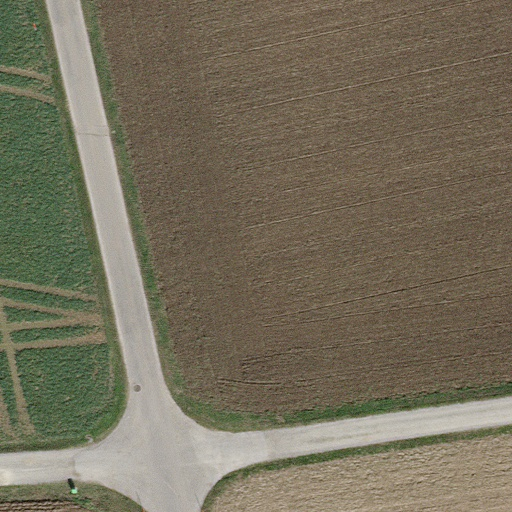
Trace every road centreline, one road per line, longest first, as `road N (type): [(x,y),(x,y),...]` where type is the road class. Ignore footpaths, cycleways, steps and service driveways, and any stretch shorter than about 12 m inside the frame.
road 1 (track): [(65,0),(179,511)]
road 2 (track): [(511,411),(169,465),(0,466)]
